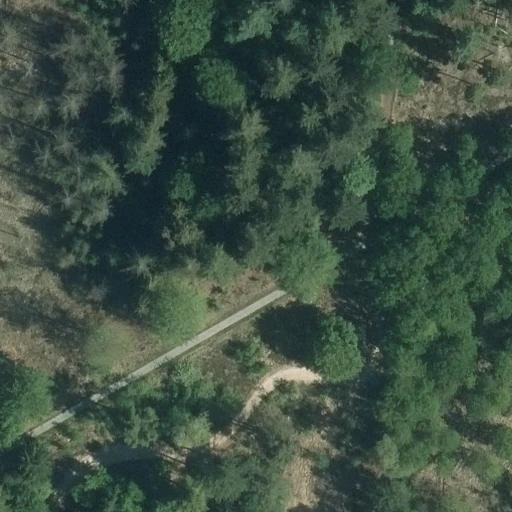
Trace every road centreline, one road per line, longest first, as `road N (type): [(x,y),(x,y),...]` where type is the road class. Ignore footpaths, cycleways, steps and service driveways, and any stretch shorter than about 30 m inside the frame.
road 1 (track): [(381,347),(350,378),(297,373),(273,381),(199,451),(131,452),(90,463),(49,511)]
road 2 (track): [(381,347),(371,40),(381,0)]
road 3 (track): [(511,173),(456,235),(381,347)]
